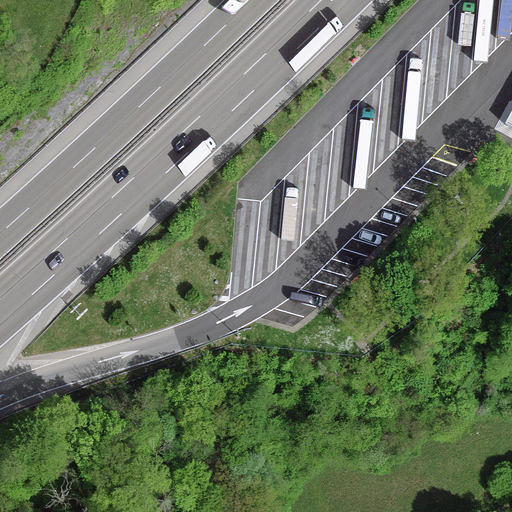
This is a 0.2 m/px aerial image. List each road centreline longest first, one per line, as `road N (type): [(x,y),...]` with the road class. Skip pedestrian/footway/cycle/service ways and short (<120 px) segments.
road 1 (motorway): [(0,310),(333,0)]
road 2 (motorway): [(251,0),(0,233)]
